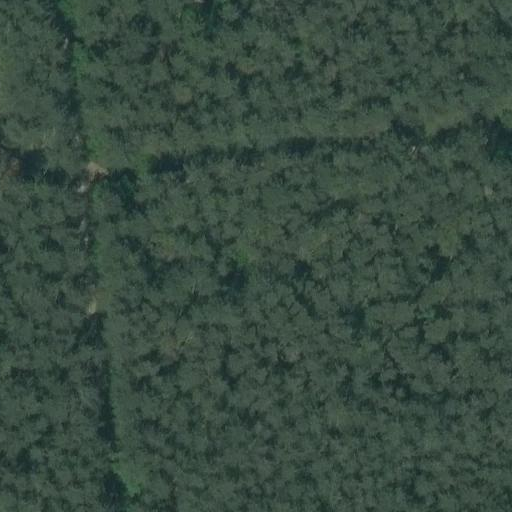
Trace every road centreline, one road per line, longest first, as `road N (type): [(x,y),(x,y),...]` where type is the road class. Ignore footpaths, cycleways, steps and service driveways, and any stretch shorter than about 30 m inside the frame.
road 1 (track): [(57,0),(114,511)]
road 2 (track): [(78,188),(511,140)]
